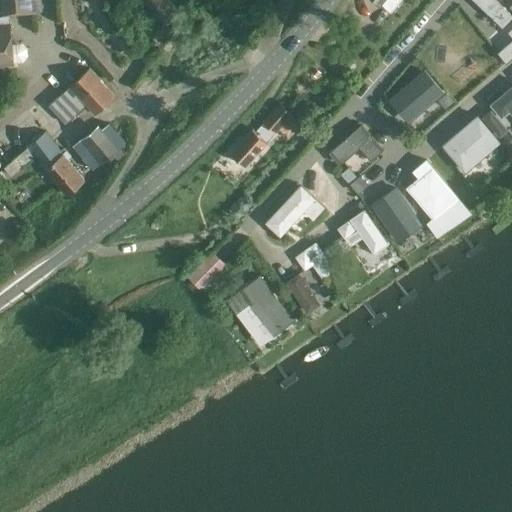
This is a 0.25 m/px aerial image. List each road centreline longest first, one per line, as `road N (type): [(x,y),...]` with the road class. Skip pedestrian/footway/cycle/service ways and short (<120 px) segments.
road 1 (unclassified): [(101,225),(270,66)]
road 2 (residential): [(161,116),(70,20),(65,0)]
road 3 (unclassified): [(0,302),(101,225)]
road 4 (residential): [(161,116),(108,196),(101,225)]
road 5 (residential): [(270,66),(182,89),(161,116)]
